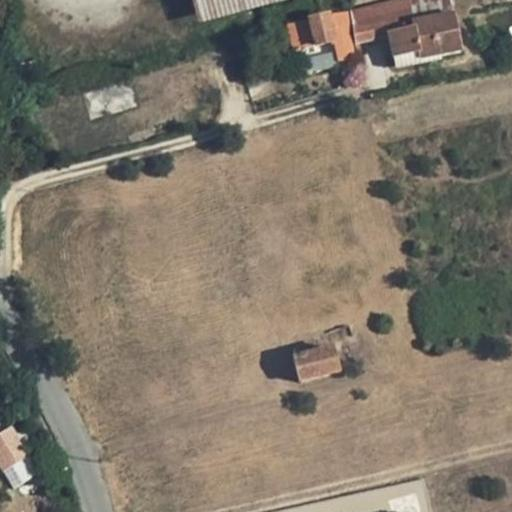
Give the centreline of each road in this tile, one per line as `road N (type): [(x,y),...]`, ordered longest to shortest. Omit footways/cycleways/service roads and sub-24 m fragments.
road 1 (unknown): [(365,93),(23,186),(7,199),(0,264)]
road 2 (residential): [(101,511),(92,469),(0,320)]
